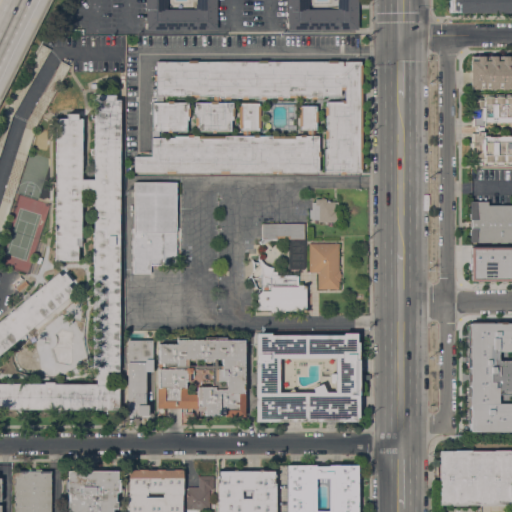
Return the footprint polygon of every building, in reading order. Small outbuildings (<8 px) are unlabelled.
[(146,29),(146,0),(216,0),(216,29),(146,29)] [(287,29),(287,0),(357,0),(357,29),(287,29)] [(448,0),(511,0),(511,9),(448,10),(448,0)] [(13,115),(0,154),(0,117),(2,111),(41,43),(51,48),(13,115)] [(468,88),(468,60),(469,60),(469,55),(476,55),(476,53),(481,53),(481,55),(488,55),(488,53),(494,53),(494,55),(500,55),(500,53),(506,53),(506,55),(511,55),(511,88),(505,88),(505,89),(500,89),(500,88),(493,88),(493,89),(488,89),(488,88),(480,88),(480,89),(475,89),(475,88),(468,88)] [(134,156),(139,156),(139,153),(148,153),(148,151),(150,151),(150,137),(152,137),(152,102),(155,102),(155,80),(153,80),(153,74),(156,74),(156,61),(187,61),(187,60),(196,60),(196,61),(257,61),(257,60),(266,60),(266,61),(327,61),(327,59),(336,59),(336,61),(360,61),(360,64),(361,64),(361,169),(360,169),(360,172),(345,172),(345,173),(339,173),(339,172),(324,172),(324,148),(326,148),(326,138),(325,138),(325,130),(326,130),(326,115),(324,115),(324,106),(325,106),(325,101),(341,101),(341,99),(344,99),(344,89),(340,89),(340,95),(322,95),(322,97),(316,97),(316,98),(310,98),(310,97),(281,97),(281,99),(275,99),(275,97),(265,97),(265,99),(259,99),(259,97),(247,97),(247,99),(241,99),(241,97),(229,97),(229,99),(224,99),(224,97),(220,97),(220,102),(232,102),(232,107),(234,107),(234,116),(232,116),(232,120),(230,120),(230,131),(215,131),(215,132),(211,132),(211,131),(196,131),(196,125),(194,125),(194,116),(196,116),(196,113),(194,113),(194,102),(209,102),(209,100),(213,100),(213,95),(198,95),(198,97),(189,97),(189,96),(162,96),(162,101),(167,101),(167,100),(172,100),(172,102),(188,102),(188,107),(189,107),(189,116),(188,116),(188,120),(186,120),(186,131),(171,131),(171,133),(167,133),(167,131),(159,131),(159,137),(174,137),(174,135),(187,135),(187,134),(193,133),(193,136),(243,135),(242,130),(240,130),(240,128),(238,128),(238,105),(239,105),(239,102),(258,102),(258,105),(260,105),(260,128),(258,128),(258,130),(249,130),(249,135),(252,135),(252,134),(258,134),(258,135),(299,135),(299,133),(304,133),(304,135),(307,135),(307,129),(299,129),(299,126),(298,126),(298,106),(299,106),(299,105),(315,105),(315,111),(317,111),(317,122),(315,122),(316,129),(314,129),(314,135),(318,135),(318,151),(319,151),(319,156),(318,156),(318,171),(280,172),(280,173),(271,173),(271,171),(228,172),(228,173),(219,173),(219,171),(174,172),(174,173),(166,173),(166,171),(134,172),(134,156)] [(37,123),(0,238),(0,202),(27,119),(60,60),(70,65),(37,123)] [(492,93),(492,96),(494,96),(494,94),(503,94),(503,96),(505,96),(505,94),(511,94),(511,124),(510,124),(510,122),(509,122),(509,123),(498,123),(498,124),(495,124),(495,121),(491,121),(491,124),(488,124),(488,121),(488,123),(483,123),(483,135),(488,135),(488,136),(498,136),(498,135),(509,135),(509,136),(511,136),(511,164),(504,164),(504,160),(502,160),(502,164),(494,164),(494,161),(492,161),(492,165),(484,165),(484,161),(482,161),(482,160),(471,160),(470,132),(473,132),(473,126),(470,126),(470,118),(471,118),(471,106),(473,106),(473,96),(481,96),(481,99),(482,99),(482,96),(483,96),(483,94),(492,93)] [(118,371),(106,371),(106,386),(118,386),(118,409),(0,408),(0,320),(57,272),(60,276),(64,273),(71,281),(67,284),(77,297),(29,338),(24,332),(0,352),(0,383),(43,383),(43,381),(53,381),(53,383),(95,384),(95,386),(96,386),(96,368),(92,368),(94,189),(80,189),(80,245),(77,245),(77,260),(54,260),(56,118),(66,118),(66,113),(76,113),(76,119),(81,119),(80,179),(94,179),(94,106),(92,106),(92,94),(115,95),(114,100),(119,100),(118,371)] [(131,273),(132,227),(133,227),(133,181),(176,181),(175,192),(177,192),(177,197),(175,197),(175,227),(176,227),(176,265),(149,265),(149,273),(131,273)] [(318,219),(309,219),(309,209),(311,209),(311,202),(315,202),(315,198),(325,198),(325,201),(334,201),(334,202),(338,202),(338,221),(318,221),(318,219)] [(511,242),(469,242),(469,228),(471,228),(471,220),(469,220),(469,201),(487,201),(487,204),(511,204),(511,242)] [(270,239),(265,241),(261,245),(259,241),(261,239),(261,222),(304,222),(304,239),(270,239)] [(317,288),(317,273),(316,273),(316,272),(308,272),(308,242),(338,242),(338,270),(339,270),(339,272),(341,273),(341,277),(340,278),(340,280),(338,280),(339,288),(317,288)] [(511,245),(470,245),(470,280),(511,280),(511,245)] [(298,274),(298,284),(305,284),(305,312),(301,312),(301,310),(284,311),(284,312),(271,312),(271,309),(254,310),(254,301),(256,301),(256,295),(261,290),(261,269),(261,267),(258,264),(257,263),(260,258),(261,260),(264,264),(267,265),(268,266),(271,267),(273,267),(273,271),(277,271),(277,275),(298,274)] [(511,322),(468,322),(469,432),(511,431),(511,322)] [(255,421),(254,359),(255,359),(255,354),(255,332),(270,332),(270,334),(342,334),(342,332),(356,332),(356,342),(358,342),(358,359),(357,359),(357,417),(356,417),(356,421),(255,421)] [(191,418),(191,413),(185,413),(185,408),(158,407),(158,368),(163,368),(163,363),(158,362),(158,343),(176,343),(176,339),(176,336),(187,336),(187,339),(204,339),(204,336),(226,336),(226,339),(244,339),(243,393),(244,393),(244,416),(224,416),(224,415),(216,415),(216,416),(212,416),(212,415),(201,414),(201,418),(191,418)] [(152,340),(152,371),(145,371),(145,404),(149,404),(149,416),(135,416),(135,415),(126,415),(126,339),(152,340)] [(439,450),(454,450),(471,450),(494,450),(494,449),(510,450),(511,450),(511,505),(496,505),(480,505),(480,504),(466,504),(466,505),(452,505),(439,505),(439,450)] [(286,511),(286,465),(315,465),(315,466),(315,462),(328,462),(328,465),(357,464),(357,511),(286,511)] [(50,511),(14,511),(14,470),(24,470),(24,469),(31,469),(31,470),(35,470),(35,469),(41,469),(41,470),(51,470),(50,511)] [(126,511),(126,494),(128,494),(128,469),(138,469),(147,469),(155,469),(164,469),(173,469),(183,469),(182,494),(181,494),(181,511),(126,511)] [(67,470),(117,470),(117,481),(120,481),(120,492),(116,492),(116,501),(117,501),(117,508),(112,508),(112,511),(66,511),(67,491),(65,491),(65,479),(67,479),(67,470)] [(274,470),(274,483),(275,483),(275,511),(217,511),(217,482),(218,482),(218,470),(274,470)] [(214,475),(214,489),(209,489),(209,509),(208,509),(208,511),(200,511),(187,511),(187,509),(186,509),(186,488),(187,488),(187,486),(198,486),(198,475),(214,475)]
